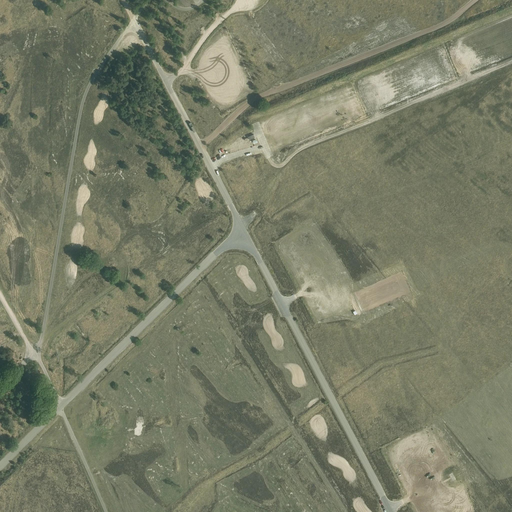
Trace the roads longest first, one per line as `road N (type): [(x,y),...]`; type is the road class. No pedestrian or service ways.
road 1 (unclassified): [(35,353),(86,91),(134,20)]
road 2 (unclassified): [(391,511),(242,228)]
road 3 (track): [(474,0),(440,26),(258,97),(200,147)]
road 4 (track): [(268,157),(284,164),(303,147),(511,61)]
road 5 (unclassified): [(61,406),(242,228)]
road 6 (unclassified): [(242,228),(134,20)]
